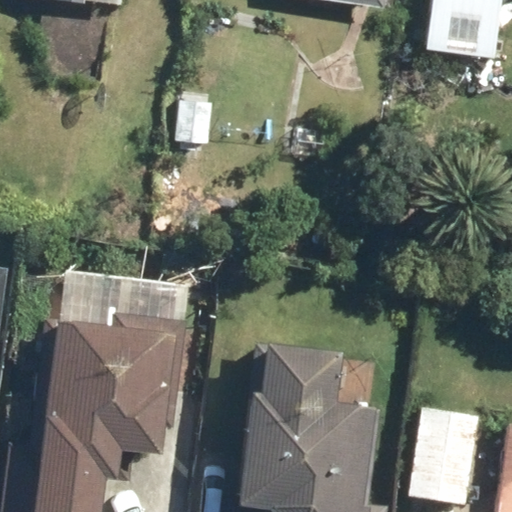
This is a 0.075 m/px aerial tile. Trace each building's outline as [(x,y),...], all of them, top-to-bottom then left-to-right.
[(124,0),(1,0),(1,2),(123,14),(124,0)] [(266,0),(266,1),(378,12),(378,0),(266,0)] [(435,0),(431,50),(498,57),(504,0),(435,0)] [(112,325),(56,317),(30,511),(99,511),(104,476),(113,477),(116,452),(165,459),(183,321),(114,312),(112,325)] [(370,358),(242,353),(240,412),(224,412),(219,511),(376,511),(376,501),(364,501),(370,358)] [(470,421),(409,412),(396,501),(457,510),(470,421)] [(511,511),(511,427),(498,427),(492,511),(511,511)]
